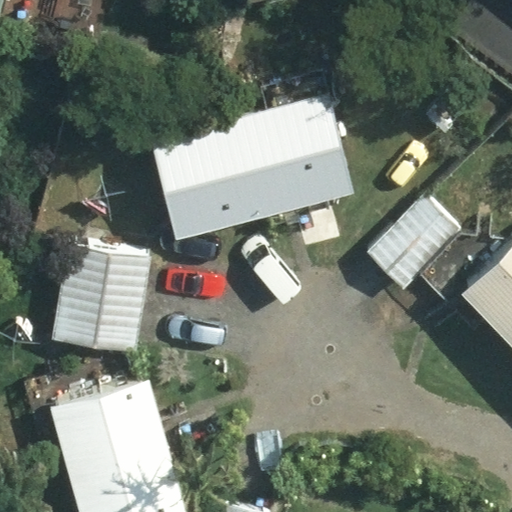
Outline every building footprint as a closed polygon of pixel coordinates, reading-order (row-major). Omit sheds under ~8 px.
[(338,191),(319,89),(137,122),(156,224),(338,191)] [(458,226),(421,190),(360,255),(397,291),(458,226)] [(511,224),(447,286),(511,354),(511,224)] [(139,251),(58,242),(47,337),(129,346),(139,251)] [(174,511),(133,373),(36,403),(68,511),(174,511)] [(267,511),(268,507),(211,497),(208,511),(267,511)]
